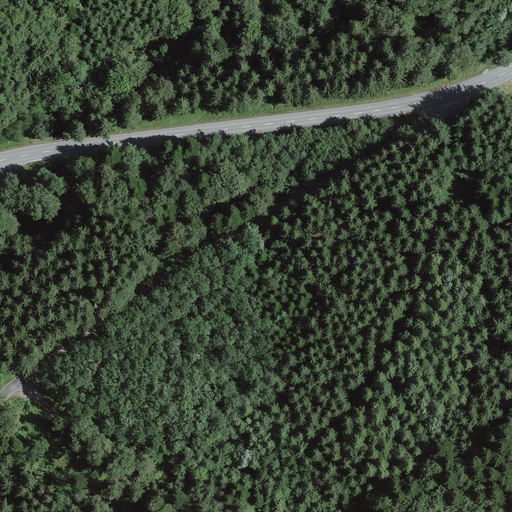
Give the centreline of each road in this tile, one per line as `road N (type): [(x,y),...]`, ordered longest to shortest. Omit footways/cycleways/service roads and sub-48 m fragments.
road 1 (unclassified): [(0,398),(164,274),(431,121),(443,97)]
road 2 (tertiary): [(0,160),(443,97)]
road 3 (track): [(13,386),(167,471)]
